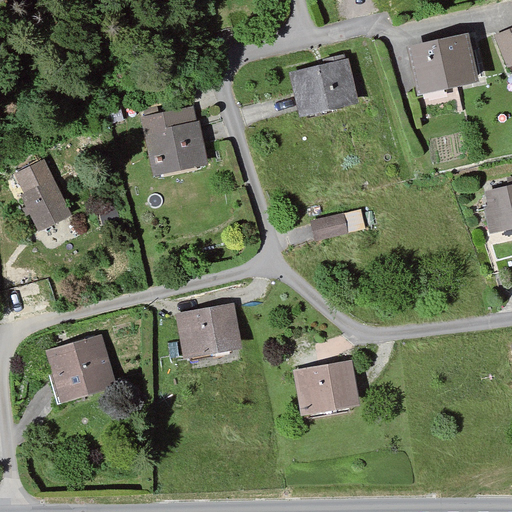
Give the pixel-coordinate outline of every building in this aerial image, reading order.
[(511,30),(495,37),(509,77),(511,75),(511,30)] [(472,38),(409,51),(419,101),(482,88),(472,38)] [(348,62),(290,74),(300,120),(358,108),(348,62)] [(191,102),(143,114),(157,173),(205,161),(191,102)] [(45,163),(9,181),(36,234),(72,216),(45,163)] [(511,188),(483,194),(492,237),(511,233),(511,188)] [(360,213),(310,223),(314,244),(364,234),(360,213)] [(235,304),(173,316),(181,363),(244,352),(235,304)] [(121,388),(104,337),(44,356),(61,407),(121,388)] [(359,409),(351,365),(291,376),(299,420),(359,409)]
